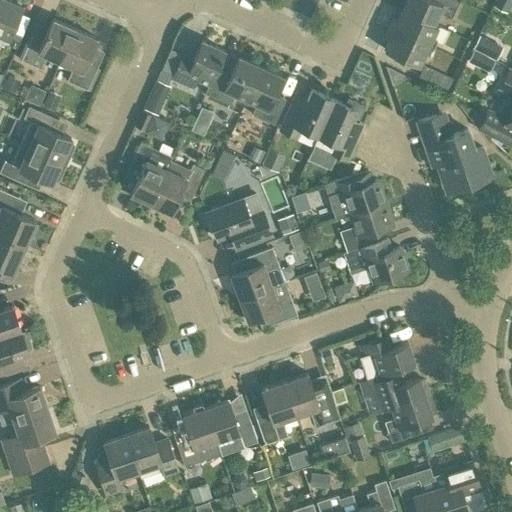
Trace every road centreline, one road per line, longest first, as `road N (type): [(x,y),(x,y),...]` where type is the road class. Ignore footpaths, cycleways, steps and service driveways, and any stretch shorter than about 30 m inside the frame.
road 1 (residential): [(83,215),(53,298),(77,380),(95,396),(119,396),(218,360)]
road 2 (residential): [(362,0),(333,47),(308,47),(207,6),(170,10),(159,23)]
road 3 (residential): [(218,360),(386,305),(442,300)]
road 4 (residential): [(218,360),(188,270),(174,254),(83,215)]
road 5 (residential): [(159,23),(83,215)]
road 6 (residential): [(442,300),(447,270),(399,132)]
road 7 (residential): [(511,466),(487,395),(482,348),(490,309)]
